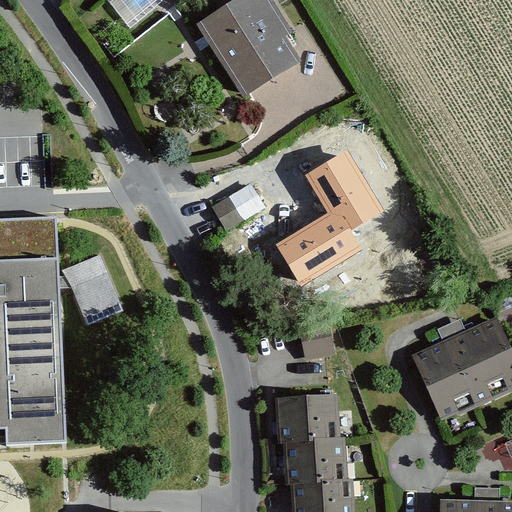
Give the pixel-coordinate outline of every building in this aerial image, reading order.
[(272,0),(235,0),(197,24),(243,98),(302,62),(287,37),(293,33),(272,0)] [(348,149),(305,175),(328,213),(275,245),(300,287),(362,250),(351,231),(385,211),(348,149)] [(212,207),(227,232),(266,208),(251,183),(212,207)] [(7,447),(67,445),(60,288),(59,276),(59,272),(59,262),(57,219),(0,221),(0,431),(7,431),(7,447)] [(70,268),(63,271),(65,276),(59,276),(60,288),(71,288),(88,328),(124,312),(99,256),(73,267),(70,268)] [(443,341),(412,355),(440,419),(441,420),(457,413),(458,416),(476,408),(511,392),(511,349),(497,317),(495,318),(475,326),(466,331),(443,341)] [(461,319),(438,329),(443,341),(466,331),(464,326),(461,319)] [(300,332),(305,362),(325,358),(335,356),(330,326),(300,332)] [(294,399),(276,400),(279,444),(283,444),(341,439),(337,395),(294,399)] [(341,439),(283,444),(287,486),(291,486),(349,481),(346,442),(346,439),(341,439)] [(291,486),(292,511),(356,511),(354,481),(349,481),(291,486)] [(500,488),(475,488),(475,500),(500,501),(500,488)] [(468,500),(441,499),(440,511),(511,511),(511,501),(510,501),(500,501),(475,500),(468,500)]
